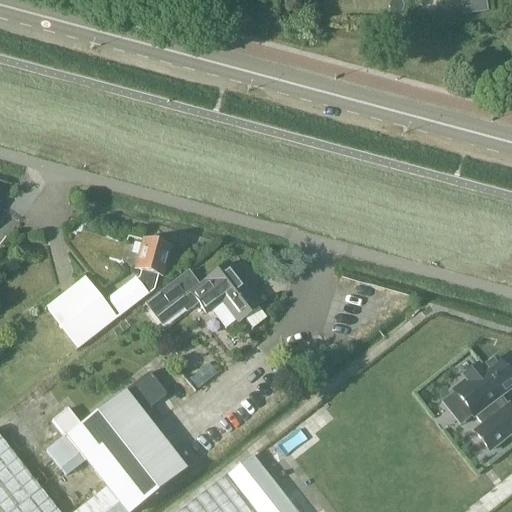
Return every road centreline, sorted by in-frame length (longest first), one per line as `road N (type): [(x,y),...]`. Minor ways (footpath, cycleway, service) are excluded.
road 1 (unclassified): [(511,290),(0,150)]
road 2 (secondary): [(511,144),(0,6)]
road 3 (unknown): [(332,241),(275,353),(177,440)]
